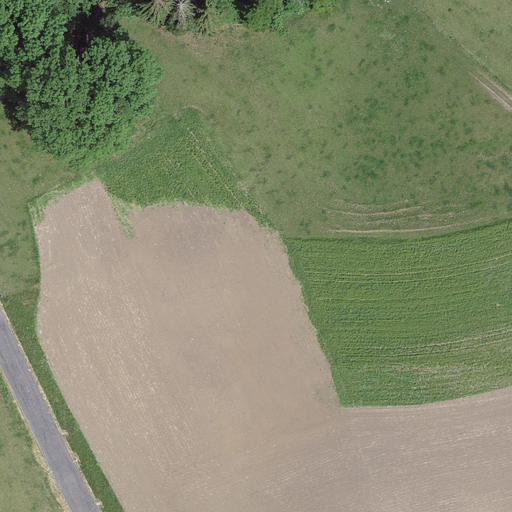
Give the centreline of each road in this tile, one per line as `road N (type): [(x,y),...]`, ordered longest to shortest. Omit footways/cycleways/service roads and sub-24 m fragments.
road 1 (tertiary): [(85,511),(0,333)]
road 2 (track): [(511,103),(408,0)]
